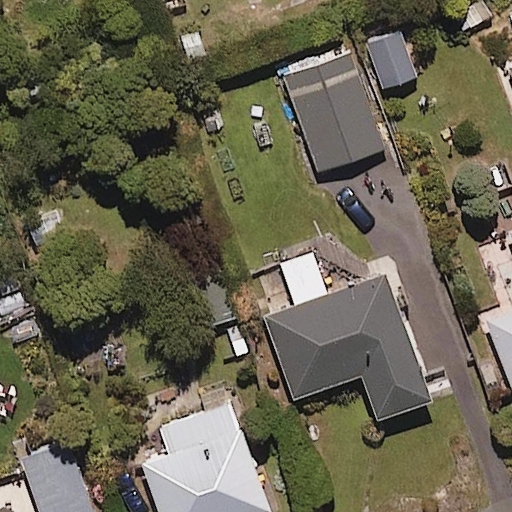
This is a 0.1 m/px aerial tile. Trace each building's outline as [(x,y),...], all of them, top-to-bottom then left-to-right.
[(419,73),(400,17),(364,29),(384,86),(419,73)] [(283,64),(320,166),(387,141),(350,40),(283,64)] [(511,383),(511,219),(508,222),(511,231),(511,240),(484,252),(504,302),(483,311),(511,383)] [(327,282),(313,243),(280,255),(295,294),(264,305),(294,385),(361,360),(378,403),(432,383),(386,260),(327,282)] [(216,511),(270,492),(232,391),(160,419),(167,439),(141,449),(165,511),(216,511)] [(96,511),(68,432),(20,449),(42,511),(96,511)]
